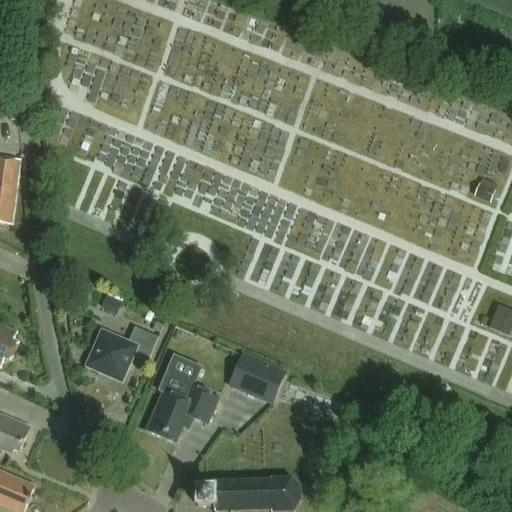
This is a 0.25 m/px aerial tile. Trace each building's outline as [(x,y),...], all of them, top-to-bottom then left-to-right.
[(14,222),(22,164),(0,161),(0,225),(7,227),(8,222),(14,222)] [(497,187),(481,181),(474,199),(490,205),(497,187)] [(90,307),(97,289),(81,283),(74,301),(90,307)] [(117,318),(124,301),(109,294),(101,311),(117,318)] [(508,340),(511,330),(511,316),(498,310),(489,332),(508,340)] [(11,363),(18,347),(13,345),(17,336),(0,328),(0,368),(0,369),(4,360),(11,363)] [(102,334),(86,371),(122,387),(135,359),(148,364),(158,341),(135,331),(128,346),(102,334)] [(242,359),(230,388),(272,406),(285,377),(242,359)] [(191,390),(193,386),(168,375),(159,394),(164,396),(146,435),(176,448),(188,421),(207,429),(219,403),(191,390)] [(26,437),(29,429),(0,416),(0,455),(1,456),(2,453),(13,457),(15,452),(20,455),(27,438),(26,437)] [(0,506),(14,511),(25,511),(34,490),(0,475),(0,506)] [(295,511),(301,504),(301,491),(291,481),(271,482),(271,484),(215,487),(215,491),(199,492),(199,511),(215,510),(214,511),(252,511),(272,511),(271,511),(295,511)]
